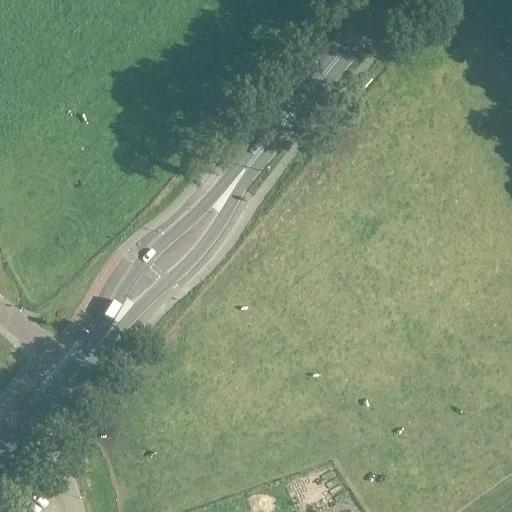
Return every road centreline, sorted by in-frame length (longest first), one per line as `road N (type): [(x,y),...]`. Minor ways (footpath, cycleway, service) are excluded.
road 1 (primary): [(248,163),(143,263),(94,351)]
road 2 (primary): [(94,351),(194,257),(248,163)]
road 3 (primary): [(248,163),(386,0)]
